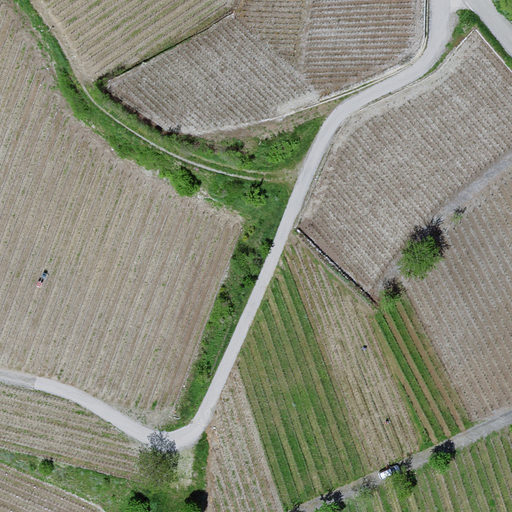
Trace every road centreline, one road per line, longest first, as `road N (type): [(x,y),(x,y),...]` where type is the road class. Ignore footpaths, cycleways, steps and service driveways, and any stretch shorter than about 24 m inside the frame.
road 1 (track): [(0,365),(62,381),(153,443),(194,440),(211,418),(333,130),(352,111),(421,77),(437,52),(450,0)]
road 2 (track): [(329,511),(511,422)]
